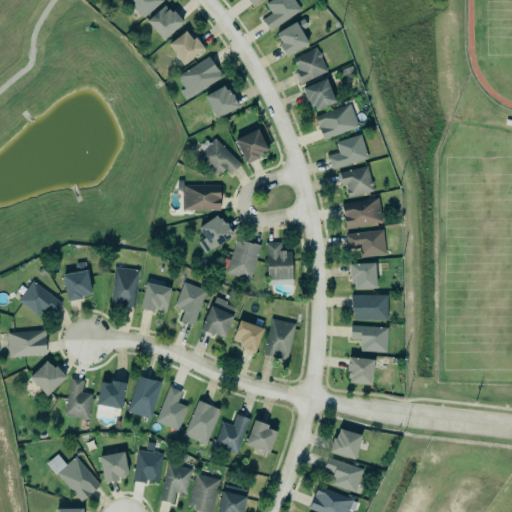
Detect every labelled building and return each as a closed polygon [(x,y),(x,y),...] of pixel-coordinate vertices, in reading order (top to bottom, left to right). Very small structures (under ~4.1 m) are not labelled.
[(158,0),(128,0),(141,16),(158,0)] [(264,2),(266,0),(293,0),(299,8),(269,29),(261,18),(270,11),(264,2)] [(145,19),(163,4),(166,7),(167,6),(170,10),(172,8),(182,20),(162,37),(145,19)] [(274,31),(294,20),(307,41),(285,55),(277,42),(280,41),(274,31)] [(166,42),(181,62),(202,47),(193,35),(191,37),(184,28),(166,42)] [(292,70),(297,68),(295,64),(294,64),(291,57),(314,46),(317,50),(318,51),(320,53),(319,56),(326,69),(298,83),(292,70)] [(175,75),(207,54),(220,74),(184,98),(179,89),(183,86),(175,75)] [(301,86),(325,76),(335,99),(314,108),(312,104),(309,104),(307,99),(306,100),(301,86)] [(203,94),(222,84),(224,88),(227,87),(236,104),(215,116),(203,94)] [(313,115),(322,138),(357,124),(348,102),(313,115)] [(233,138),(255,127),(266,148),(261,150),(261,151),(256,153),(257,156),(245,162),(233,138)] [(327,155),(338,152),(334,140),(359,133),(366,157),(330,168),(327,155)] [(224,169),(230,175),(241,163),(214,138),(197,157),(217,176),(224,169)] [(346,196),(372,191),(368,166),(337,172),(339,184),(344,183),(346,196)] [(181,183),(181,208),(218,209),(218,183),(181,183)] [(340,202),(344,227),(381,220),(376,196),(340,202)] [(204,238),(197,242),(204,253),(232,236),(219,214),(198,227),(204,238)] [(360,257),(385,254),(383,230),(345,233),(346,246),(359,245),(360,257)] [(224,271),(234,239),(240,241),(241,239),(246,241),(247,240),(259,244),(248,278),(224,271)] [(264,241),(279,240),(280,249),(283,249),(283,251),(290,250),(291,282),(266,283),(264,241)] [(60,272),(74,269),(73,261),(83,259),(89,291),(84,292),(84,293),(79,294),(80,296),(65,299),(60,272)] [(376,288),(375,262),(349,263),(349,279),(353,278),(354,289),(376,288)] [(112,265),(137,269),(132,307),(108,303),(112,265)] [(16,299),(31,279),(61,302),(53,312),(44,306),(41,310),(40,310),(36,315),(16,299)] [(137,306),(143,280),(169,286),(164,309),(153,307),(152,310),(137,306)] [(174,306),(184,309),(180,320),(193,325),(206,290),(183,281),(174,306)] [(350,293),(386,293),(385,318),(352,318),(352,312),(350,312),(350,293)] [(198,327),(209,303),(210,303),(214,294),(225,299),(224,302),(234,307),(231,314),(222,335),(212,330),(211,332),(198,327)] [(269,317),(293,322),(285,359),(261,353),(269,317)] [(238,318),(231,338),(238,341),(237,342),(241,343),(240,347),(253,351),(261,327),(238,318)] [(349,338),(360,339),(360,351),(386,351),(387,326),(350,325),(349,338)] [(45,330),(7,331),(8,355),(45,355),(45,330)] [(369,383),(348,381),(348,376),(346,376),(346,369),(344,369),(346,355),(372,358),(369,383)] [(28,375),(45,359),(49,363),(53,366),(55,365),(65,375),(45,393),(28,375)] [(136,374),(160,380),(149,417),(125,410),(136,374)] [(68,376),(61,413),(85,417),(90,393),(79,391),(82,378),(68,376)] [(99,380),(94,402),(119,407),(125,381),(110,378),(109,382),(99,380)] [(166,385),(152,420),(176,429),(186,405),(176,401),(180,391),(166,385)] [(197,399),(219,409),(204,443),(181,434),(197,399)] [(235,413),(247,417),(235,452),(212,444),(220,420),(231,424),(235,413)] [(252,418),(266,423),(265,427),(275,430),(267,451),(244,443),(252,418)] [(331,436),(327,451),(353,458),(360,433),(338,427),(337,432),(335,432),(334,437),(331,436)] [(102,481),(97,455),(122,450),(126,472),(116,474),(116,478),(102,481)] [(159,482),(162,452),(136,450),(133,479),(159,482)] [(99,486),(76,456),(65,464),(57,454),(47,461),(79,502),(99,486)] [(362,467),(326,458),(323,470),(333,472),(330,485),(356,491),(362,467)] [(172,503),(175,491),(185,494),(191,469),(167,463),(158,500),(172,503)] [(193,472),(217,478),(211,511),(207,511),(185,506),(193,472)] [(314,511),(347,511),(352,497),(316,486),(309,510),(314,511)] [(242,511),(245,495),(220,491),(216,511),(242,511)]
